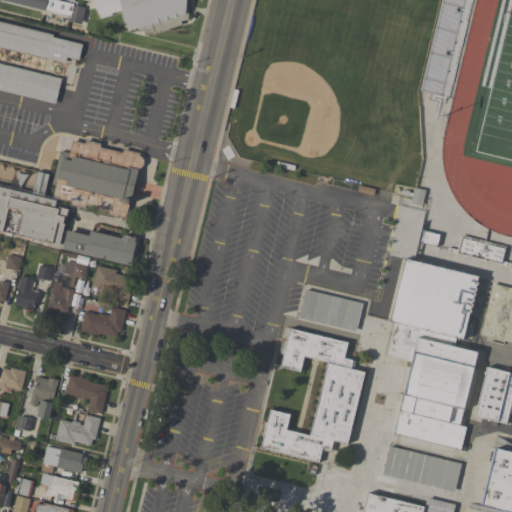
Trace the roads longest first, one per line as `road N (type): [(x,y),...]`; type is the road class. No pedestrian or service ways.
road 1 (tertiary): [(229,0),(107,511)]
road 2 (tertiary): [(142,368),(0,333)]
